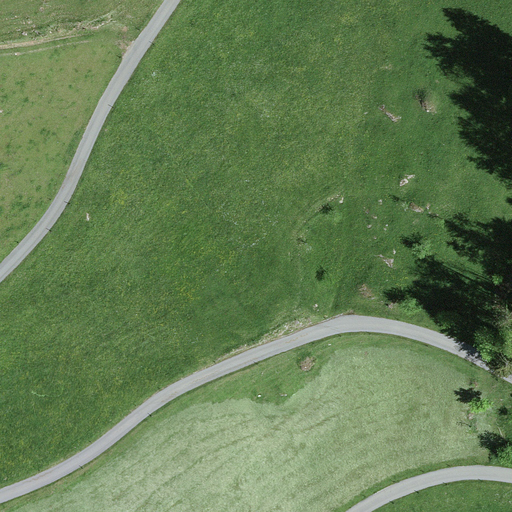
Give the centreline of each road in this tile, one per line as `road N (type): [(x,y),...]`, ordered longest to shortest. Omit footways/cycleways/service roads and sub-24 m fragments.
road 1 (residential): [(511,372),(424,336),(342,325),(184,384),(91,453),(0,496)]
road 2 (residential): [(0,274),(46,228),(108,97),(171,0)]
road 3 (track): [(143,43),(86,38),(0,53)]
